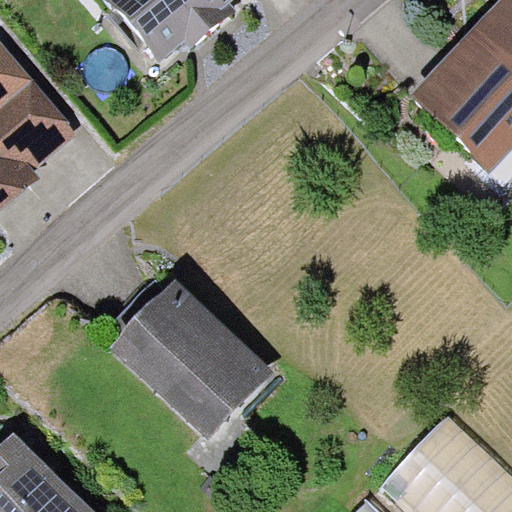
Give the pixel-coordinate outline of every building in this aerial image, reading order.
[(105,0),(161,66),(238,0),(105,0)] [(511,0),(504,0),(410,98),(489,175),(511,151),(511,0)] [(0,44),(0,215),(41,181),(35,174),(79,137),(0,44)] [(123,340),(112,352),(209,445),(274,377),(177,284),(168,294),(157,283),(112,330),(123,340)] [(511,511),(511,475),(450,418),(383,489),(407,511),(511,511)] [(90,511),(14,441),(0,456),(0,511),(90,511)]
